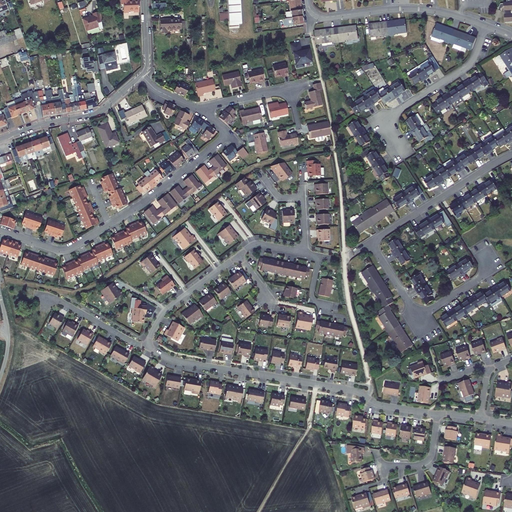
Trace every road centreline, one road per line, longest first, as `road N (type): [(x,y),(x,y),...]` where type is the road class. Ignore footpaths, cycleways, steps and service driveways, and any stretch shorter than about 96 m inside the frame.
road 1 (residential): [(0,231),(49,247),(75,246),(229,135),(202,112)]
road 2 (residential): [(144,346),(176,361),(354,390),(382,406),(436,414)]
road 3 (residential): [(306,0),(322,17),(424,8),(486,25)]
road 4 (residential): [(401,158),(387,135),(389,118),(468,65),(486,25)]
road 5 (residential): [(371,242),(511,154)]
road 6 (residential): [(0,138),(97,112),(141,75)]
road 7 (track): [(314,13),(334,149)]
road 8 (residential): [(144,346),(164,310),(237,256)]
